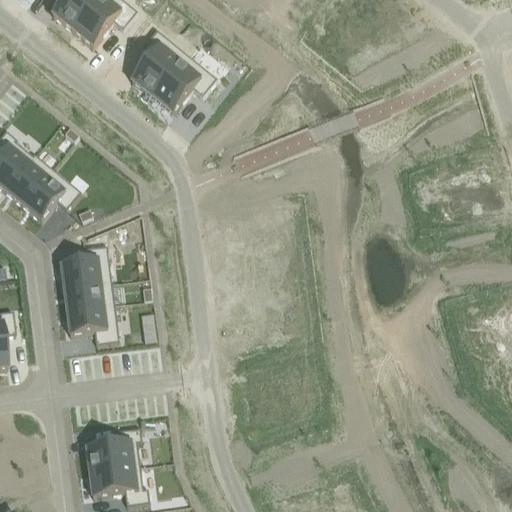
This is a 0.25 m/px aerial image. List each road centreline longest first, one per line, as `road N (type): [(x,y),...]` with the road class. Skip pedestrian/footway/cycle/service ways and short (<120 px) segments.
road 1 (residential): [(0,18),(180,171),(213,441),(239,511)]
road 2 (residential): [(50,397),(27,256),(0,230)]
